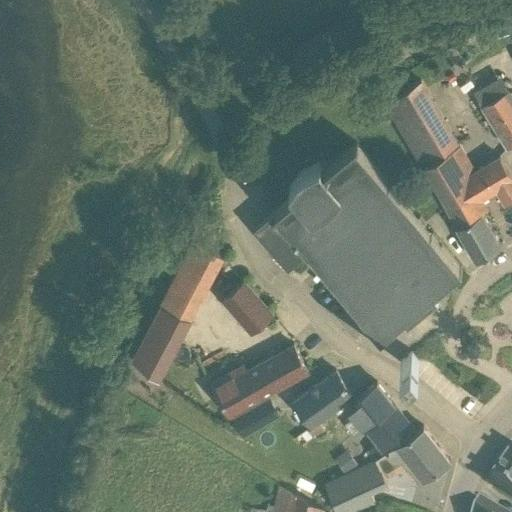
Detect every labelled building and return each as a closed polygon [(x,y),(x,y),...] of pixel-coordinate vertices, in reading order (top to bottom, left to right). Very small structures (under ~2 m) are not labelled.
[(511,10),(485,20),(491,37),(511,30),(511,10)] [(423,78),(384,100),(422,164),(460,141),(423,78)] [(511,93),(503,78),(476,92),(508,145),(511,143),(511,93)] [(434,230),(432,232),(426,224),(427,222),(355,141),(324,168),(319,162),(300,172),(289,188),(293,194),(254,227),(288,268),(310,250),(381,336),(401,320),(408,330),(410,328),(408,326),(434,307),(437,306),(439,304),(430,294),(463,268),(438,239),(440,238),(434,230)] [(511,170),(502,154),(474,171),(459,144),(424,164),(477,258),(502,243),(480,205),(490,199),(488,194),(497,189),(506,203),(511,199),(511,170)] [(160,378),(225,257),(196,232),(133,356),(160,378)] [(240,277),(219,296),(252,335),(274,315),(240,277)] [(309,370),(294,343),(247,370),(262,396),(309,370)] [(420,358),(413,350),(401,359),(408,368),(420,358)] [(262,396),(247,370),(239,374),(236,368),(212,381),(230,413),(262,396)] [(354,393),(337,369),(294,398),(312,423),(354,393)] [(394,403),(377,381),(348,403),(356,414),(345,422),(354,433),(368,423),(381,441),(380,442),(386,450),(416,431),(394,403)] [(272,398),(235,418),(244,433),(279,412),(272,398)] [(325,428),(319,419),(308,427),(314,436),(325,428)] [(424,425),(416,431),(386,450),(379,455),(379,458),(327,483),(339,511),(350,511),(375,500),(370,487),(388,480),(386,473),(402,460),(418,480),(451,459),(424,425)] [(336,457),(346,471),(359,462),(349,448),(336,457)] [(511,457),(493,483),(511,497),(511,457)] [(423,479),(416,498),(435,505),(442,486),(423,479)] [(332,511),(322,505),(297,492),(279,484),(272,511),(332,511)] [(499,511),(479,500),(474,511),(499,511)]
